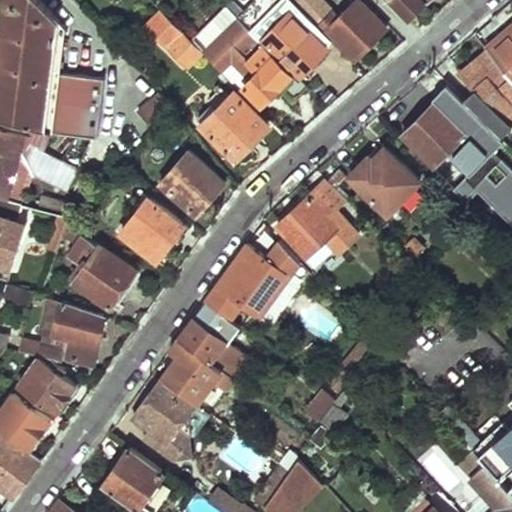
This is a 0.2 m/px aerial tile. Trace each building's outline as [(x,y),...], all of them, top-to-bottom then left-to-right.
[(0,0),(0,116),(52,131),(95,134),(104,64),(59,58),(69,12),(57,0),(0,0)] [(255,0),(239,16),(297,75),(332,41),(323,32),(291,0),(255,0)] [(325,30),(353,59),(386,27),(359,0),(355,0),(339,15),(323,0),(291,0),(323,32),(325,30)] [(393,0),(409,16),(426,1),(425,0),(393,0)] [(148,26),(188,65),(202,51),(163,11),(148,26)] [(288,93),(295,100),(308,87),(297,75),(239,16),(202,51),(221,70),(241,49),(261,69),(246,83),(261,99),(283,78),(292,87),(288,93)] [(511,81),(511,36),(506,29),(484,48),(511,81)] [(456,73),(509,124),(511,121),(511,101),(508,98),(511,94),(511,81),(484,48),(482,45),(456,73)] [(445,83),(432,96),(435,99),(465,129),(471,123),(496,146),(503,138),(445,83)] [(172,108),(152,86),(131,105),(154,131),(172,108)] [(203,122),(233,156),(268,123),(237,91),(203,122)] [(435,99),(402,133),(470,198),(478,189),(511,222),(511,167),(493,149),(496,146),(471,123),(465,129),(435,99)] [(30,171),(52,178),(63,156),(46,144),(48,140),(0,126),(0,190),(21,197),(30,171)] [(162,175),(191,205),(207,189),(211,193),(225,180),(191,146),(162,175)] [(348,173),(386,213),(417,181),(383,146),(365,163),(362,160),(348,173)] [(324,239),(335,251),(356,231),(336,208),(347,198),(326,178),(276,223),(305,255),(324,239)] [(0,262),(10,266),(24,223),(17,220),(24,202),(0,196),(0,262)] [(122,235),(159,262),(187,225),(150,198),(122,235)] [(60,248),(73,214),(63,211),(50,245),(60,248)] [(76,278),(109,303),(136,268),(85,231),(68,252),(86,265),(76,278)] [(317,267),(335,251),(324,239),(305,255),(317,267)] [(270,257),(248,240),(206,299),(232,317),(259,281),(270,290),(262,301),(275,311),(282,300),(277,296),(300,262),(281,241),(270,257)] [(3,295),(27,305),(34,291),(8,282),(3,295)] [(55,337),(64,301),(51,298),(43,333),(55,337)] [(107,315),(64,301),(55,337),(53,347),(21,341),(17,349),(93,367),(107,315)] [(248,355),(194,315),(179,336),(234,374),(248,355)] [(234,374),(179,336),(169,349),(177,355),(162,376),(163,376),(197,400),(212,380),(224,388),(234,374)] [(17,385),(54,412),(76,381),(39,355),(17,385)] [(197,400),(163,376),(134,417),(167,440),(197,400)] [(337,398),(327,388),(310,409),(319,418),(337,398)] [(0,424),(4,428),(30,448),(51,420),(14,391),(0,409),(0,424)] [(445,403),(437,411),(472,448),(511,491),(511,395),(506,401),(511,407),(511,421),(506,427),(500,420),(479,440),(445,403)] [(323,420),(333,431),(348,411),(337,404),(323,420)] [(26,478),(41,457),(30,448),(4,428),(0,433),(0,489),(12,498),(26,478)] [(488,511),(511,511),(511,491),(472,448),(457,460),(471,474),(469,476),(496,505),(488,511)] [(103,484),(140,511),(155,511),(143,502),(164,475),(132,449),(103,484)] [(259,501),(269,511),(281,511),(319,479),(293,451),(259,501)] [(192,511),(193,511),(254,511),(255,511),(217,481),(192,511)] [(0,509),(2,511),(12,498),(0,489),(0,509)] [(50,511),(78,511),(60,498),(50,511)] [(413,511),(426,511),(435,504),(429,498),(413,511)]
